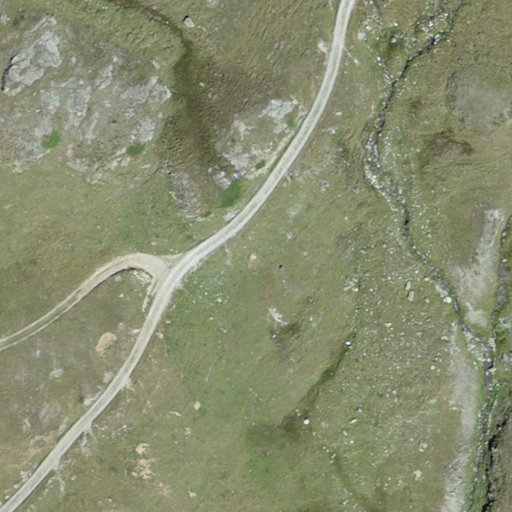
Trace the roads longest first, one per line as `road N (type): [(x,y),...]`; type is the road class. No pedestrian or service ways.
road 1 (track): [(348,0),(330,78),(288,158),(225,235),(172,278),(119,381),(2,511)]
road 2 (track): [(172,278),(148,261),(126,260),(0,344)]
